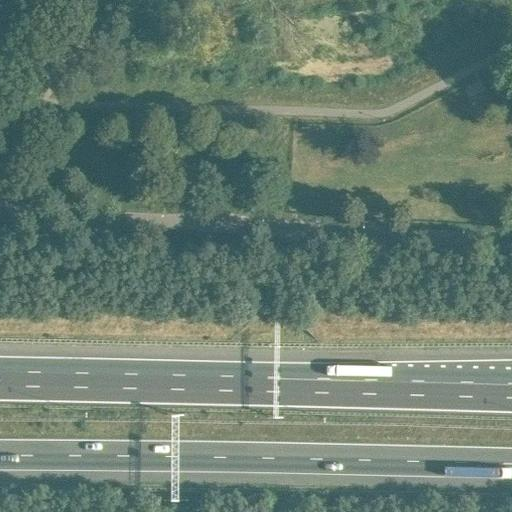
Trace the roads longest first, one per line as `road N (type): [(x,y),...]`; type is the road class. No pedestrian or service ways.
road 1 (unclassified): [(0,212),(511,243)]
road 2 (motorway): [(511,392),(0,378)]
road 3 (motorway): [(0,457),(511,464)]
